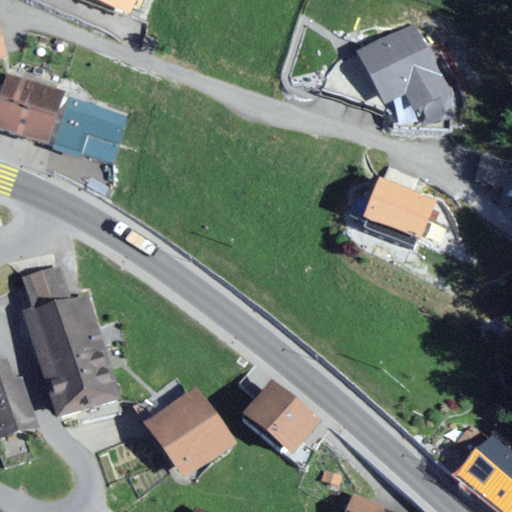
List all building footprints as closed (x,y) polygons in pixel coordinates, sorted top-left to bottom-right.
[(137,0),(70,0),(128,23),(137,0)] [(419,20),(359,51),(387,105),(407,95),(415,111),(456,90),(419,20)] [(0,128),(47,142),(60,95),(3,79),(0,89),(0,128)] [(70,100),(55,150),(114,168),(129,117),(70,100)] [(364,220),(421,244),(439,204),(381,180),(364,220)] [(55,421),(121,403),(92,295),(71,301),(61,267),(24,277),(33,309),(25,311),(55,421)] [(13,382),(6,361),(0,362),(0,443),(36,432),(19,380),(13,382)] [(241,418),(289,459),(321,423),(273,381),(241,418)] [(237,444),(198,388),(143,427),(182,483),(237,444)] [(455,476),(497,511),(511,511),(511,447),(494,432),(455,476)] [(394,511),(354,495),(346,511),(394,511)]
